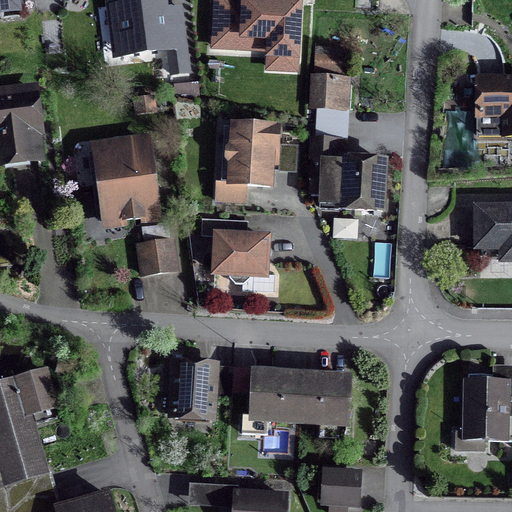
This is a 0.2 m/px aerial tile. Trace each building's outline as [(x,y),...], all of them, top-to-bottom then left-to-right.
[(0,0),(0,13),(15,11),(13,0),(0,0)] [(166,50),(160,1),(108,7),(110,27),(120,35),(123,56),(166,50)] [(270,69),(291,69),(292,10),(245,8),(244,38),(271,39),(270,69)] [(316,48),(313,110),(347,112),(349,82),(341,81),(341,73),(340,73),(341,49),(316,48)] [(184,53),(167,55),(169,76),(187,73),(184,53)] [(511,82),(476,82),(476,117),(503,117),(503,137),(510,137),(511,137),(511,82)] [(0,165),(38,161),(34,134),(37,133),(32,92),(0,96),(0,165)] [(150,100),(134,101),(135,113),(152,111),(150,100)] [(225,162),(229,167),(228,186),(215,186),(214,203),(243,205),(244,188),(267,189),(269,166),(269,152),(275,152),(276,131),(231,128),(230,148),(225,153),(225,162)] [(337,207),(337,211),(380,213),(383,164),(340,162),(339,164),(332,164),(333,142),(312,141),(309,194),(320,194),(319,206),(337,207)] [(151,186),(151,179),(149,170),(146,145),(94,151),(98,186),(104,226),(156,219),(151,186)] [(511,209),(475,210),(475,249),(511,248),(511,209)] [(136,237),(137,248),(165,244),(164,237),(164,233),(136,237)] [(248,277),(263,278),(265,241),(215,239),(213,275),(228,276),(227,281),(233,287),(242,287),(248,282),(248,277)] [(137,248),(141,278),(159,275),(174,273),(170,243),(137,248)] [(214,369),(173,366),(170,418),(210,420),(214,369)] [(0,467),(37,457),(25,416),(32,414),(53,408),(43,373),(15,381),(16,384),(0,389),(0,467)] [(348,383),(325,382),(280,379),(251,378),(249,419),(318,424),(317,441),(343,442),(348,383)] [(506,383),(464,382),(463,437),(483,437),(483,443),(511,444),(511,443),(505,442),(506,383)] [(35,511),(55,506),(46,476),(42,477),(37,457),(0,467),(0,511),(35,511)] [(344,511),(345,507),(355,508),(357,477),(324,475),(322,506),(329,506),(328,511),(344,511)] [(282,511),(284,496),(230,493),(228,511),(282,511)] [(111,511),(108,498),(58,511),(111,511)]
